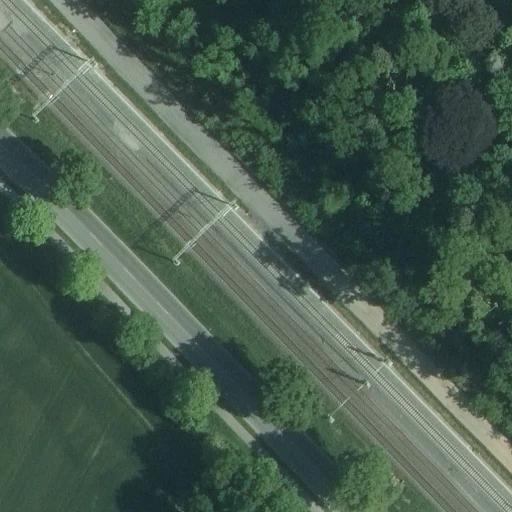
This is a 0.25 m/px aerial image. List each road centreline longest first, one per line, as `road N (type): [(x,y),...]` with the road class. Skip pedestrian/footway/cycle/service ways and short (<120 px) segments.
road 1 (residential): [(66,0),(511,459)]
road 2 (secondary): [(352,511),(0,149)]
